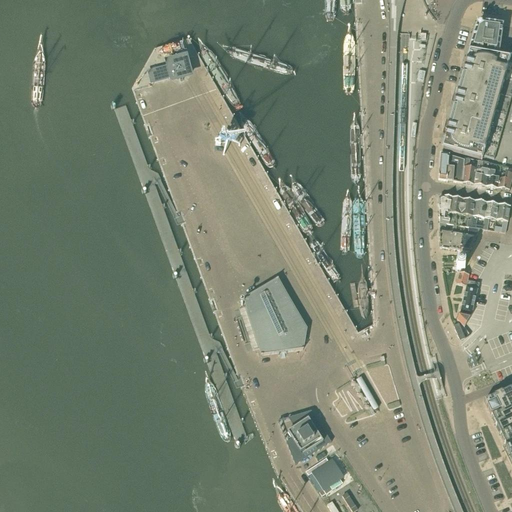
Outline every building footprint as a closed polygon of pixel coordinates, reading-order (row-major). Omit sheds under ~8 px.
[(498,54),(502,26),(481,23),(480,23),(477,25),(469,50),(482,52),(483,48),(487,49),(486,52),(498,54)] [(459,75),(462,75),(460,85),(511,100),(511,94),(511,60),(469,53),(466,63),(463,63),(461,68),(464,69),(464,70),(461,69),(459,75)] [(170,69),(166,70),(166,67),(147,71),(150,84),(169,80),(168,76),(172,75),(177,79),(184,77),(187,71),(185,65),(180,61),(173,63),(170,69)] [(453,107),(451,118),(502,132),(511,100),(460,85),(457,95),(454,95),(452,100),(455,101),(455,102),(452,101),(451,107),(453,107)] [(442,139),(445,140),(442,150),(481,161),(482,158),(494,161),(502,132),(451,118),(448,128),(445,127),(443,133),(446,133),(446,134),(443,133),(442,139)] [(462,184),(464,160),(453,157),(440,155),(438,180),(462,184)] [(476,175),(477,170),(477,169),(468,168),(469,161),(464,159),(464,160),(462,184),(474,186),(476,175)] [(485,188),(488,172),(477,170),(476,175),(474,186),(485,188)] [(503,176),(499,175),(497,189),(509,191),(511,176),(511,170),(506,170),(505,177),(503,177),(503,176)] [(497,189),(499,175),(494,174),(494,173),(488,172),(485,188),(497,189)] [(438,199),(439,212),(446,213),(449,214),(452,198),(440,197),(438,199)] [(456,215),(461,216),(463,200),(452,198),(449,214),(452,214),(452,218),(451,219),(455,220),(454,223),(455,224),(456,215)] [(466,228),(471,229),(475,202),(463,200),(461,216),(470,217),(469,221),(467,221),(466,228)] [(471,229),(479,230),(482,231),(487,204),(475,202),(471,229)] [(498,206),(487,204),(482,231),(487,231),(489,220),(496,221),(498,206)] [(510,207),(498,206),(496,221),(502,222),(501,229),(494,228),(494,233),(506,234),(510,207)] [(446,213),(439,212),(439,224),(445,225),(449,225),(452,226),(455,226),(455,224),(454,223),(455,220),(451,219),(452,218),(446,216),(446,213)] [(445,225),(439,224),(439,231),(440,248),(449,249),(452,228),(449,228),(449,232),(445,231),(445,225)] [(452,226),(452,228),(449,249),(460,251),(462,234),(456,233),(457,226),(455,226),(452,226)] [(479,230),(471,229),(466,228),(466,229),(468,229),(467,235),(462,234),(460,251),(469,253),(476,236),(479,230)] [(465,269),(465,260),(456,260),(456,269),(465,269)] [(362,270),(360,270),(357,282),(357,302),(358,310),(362,312),(365,310),(366,301),(364,281),(362,270)] [(458,275),(455,286),(465,289),(477,293),(478,286),(467,283),(468,277),(467,277),(468,274),(462,274),(462,275),(458,275)] [(248,317),(262,356),(265,356),(303,350),(306,330),(277,280),(244,299),(248,317)] [(465,289),(462,303),(474,306),(477,293),(465,289)] [(462,303),(459,315),(470,318),(474,306),(462,303)] [(459,315),(456,320),(464,328),(470,318),(459,315)] [(459,324),(453,326),(459,341),(465,339),(459,324)] [(361,378),(357,381),(374,411),(378,408),(361,378)] [(511,390),(511,388),(484,401),(497,428),(499,432),(511,456),(511,455),(511,390)] [(311,412),(278,422),(295,466),(331,443),(311,412)] [(326,492),(339,511),(363,511),(343,481),(326,492)]
